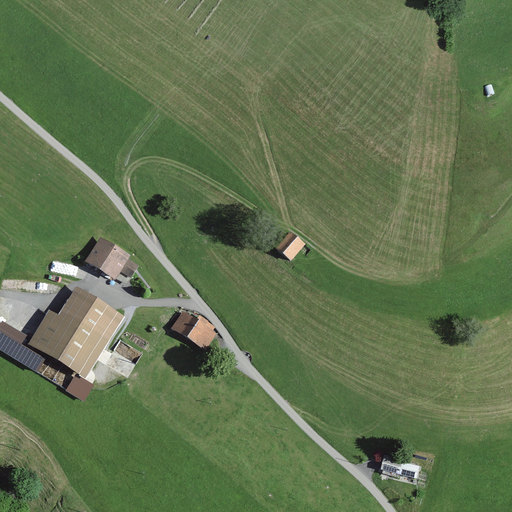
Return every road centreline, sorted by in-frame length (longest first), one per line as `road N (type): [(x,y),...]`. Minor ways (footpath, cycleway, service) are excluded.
road 1 (unclassified): [(391,511),(253,373),(96,178),(0,96)]
road 2 (track): [(156,249),(127,185),(130,167),(142,160),(198,174),(291,229)]
